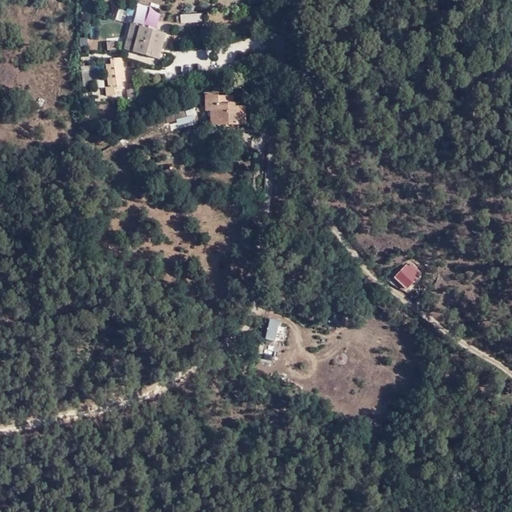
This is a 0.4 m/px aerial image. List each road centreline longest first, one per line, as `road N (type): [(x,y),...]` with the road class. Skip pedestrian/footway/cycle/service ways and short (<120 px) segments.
road 1 (unknown): [(262,148),(291,163),(351,244),(412,302),(511,372)]
road 2 (unclassified): [(255,304),(257,190),(279,0)]
